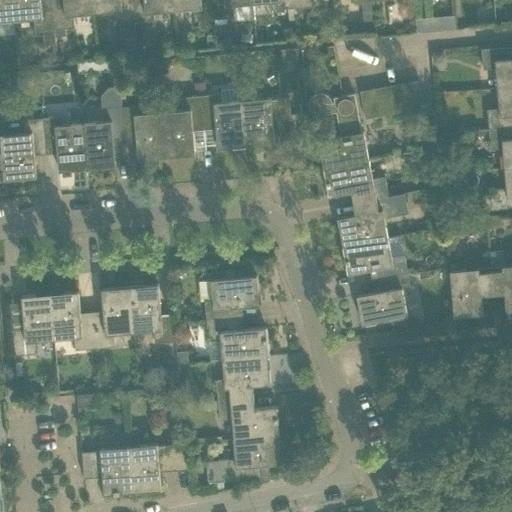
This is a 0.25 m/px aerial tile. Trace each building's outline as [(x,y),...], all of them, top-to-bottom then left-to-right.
[(0,0),(0,21),(13,20),(11,0),(0,0)] [(40,0),(11,0),(13,20),(33,18),(34,36),(41,35),(42,46),(56,45),(55,29),(54,29),(52,3),(41,4),(40,0)] [(93,13),(91,0),(62,0),(63,2),(52,3),(54,29),(55,29),(74,27),(73,15),(93,13)] [(91,0),(93,13),(113,12),(114,24),(116,24),(134,22),(131,0),(91,0)] [(131,0),(134,22),(154,20),(153,12),(173,11),(171,0),(131,0)] [(171,0),(173,11),(193,9),(194,21),(200,21),(200,29),(214,27),(214,19),(211,0),(171,0)] [(211,0),(214,19),(226,18),(234,18),(232,5),(253,4),(252,0),(211,0)] [(293,8),(292,0),(252,0),(253,4),(272,2),(273,10),(293,8)] [(292,0),(293,8),(313,6),(312,0),(292,0)] [(454,15),(441,16),(441,17),(442,30),(455,29),(454,15)] [(226,18),(214,19),(214,27),(215,35),(227,34),(226,18)] [(134,22),(116,24),(118,39),(135,37),(134,22)] [(215,35),(206,36),(207,48),(216,47),(215,35)] [(134,40),(124,41),(124,51),(135,50),(134,40)] [(497,88),(511,86),(511,57),(509,58),(508,46),(481,48),(483,69),(495,68),(497,88)] [(282,61),(296,60),(295,48),(282,49),(282,61)] [(432,52),(433,62),(439,62),(443,57),(443,51),(432,52)] [(164,58),(157,58),(159,72),(165,71),(164,58)] [(89,61),(78,62),(79,72),(90,71),(89,61)] [(417,80),(406,82),(411,110),(423,107),(417,80)] [(406,82),(395,84),(400,112),(411,110),(406,82)] [(400,112),(395,84),(383,86),(388,114),(400,112)] [(103,120),(83,122),(87,168),(115,165),(112,133),(124,132),(122,106),(120,86),(108,87),(101,96),(103,120)] [(206,94),(201,95),(203,121),(214,120),(217,148),(246,145),(241,99),(240,86),(221,88),(221,93),(206,94)] [(388,114),(383,86),(371,88),(377,116),(388,114)] [(511,86),(497,88),(499,107),(486,109),(488,129),(511,126),(511,86)] [(377,116),(371,88),(360,91),(365,118),(377,116)] [(369,159),(367,150),(363,131),(361,131),(354,93),(333,97),(334,101),(332,102),(329,96),(324,93),(318,92),(313,95),(309,100),(309,106),(312,112),(326,109),(326,114),(335,112),(340,135),(318,139),(323,167),(369,159)] [(182,109),(162,110),(166,156),(195,154),(192,122),(203,121),(201,95),(196,95),(181,96),(182,109)] [(270,97),(241,99),(246,145),(274,142),(272,120),(291,118),(289,97),(270,99),(270,97)] [(166,156),(162,110),(142,112),(142,104),(122,106),(124,132),(135,131),(138,159),(166,156)] [(62,115),(42,117),(45,143),(56,142),(59,170),(87,168),(83,122),(63,123),(62,115)] [(24,131),(4,133),(8,179),(36,176),(33,144),(45,143),(42,117),(22,119),(24,131)] [(511,126),(488,129),(490,149),(502,148),(504,168),(511,166),(511,126)] [(372,178),(369,159),(323,167),(328,195),(351,191),(353,203),(388,196),(385,176),(372,178)] [(493,189),(494,195),(485,196),(486,210),(495,209),(500,209),(511,207),(511,166),(504,168),(506,188),(493,189)] [(353,203),(355,214),(337,217),(343,245),(388,237),(384,217),(409,213),(405,193),(388,196),(353,203)] [(486,216),(487,228),(500,227),(499,215),(486,216)] [(487,228),(486,216),(472,217),(473,230),(487,228)] [(392,257),(388,237),(343,245),(348,273),(379,267),(381,279),(408,274),(404,254),(392,257)] [(492,294),(490,267),(457,270),(456,262),(449,263),(450,270),(451,296),(453,316),(482,313),(481,295),(492,294)] [(511,264),(490,267),(492,294),(504,293),(505,311),(511,310),(511,264)] [(233,269),(222,270),(222,278),(233,277),(233,269)] [(408,274),(381,279),(383,290),(356,295),(362,324),(407,315),(403,295),(411,294),(408,274)] [(211,279),(213,299),(205,300),(206,320),(232,318),(231,307),(259,304),(257,275),(233,277),(222,278),(211,279)] [(158,283),(129,286),(134,332),(153,331),(154,343),(175,341),(173,314),(161,315),(158,283)] [(134,332),(129,286),(101,288),(104,320),(92,321),(95,348),(115,346),(114,334),(134,332)] [(78,290),(50,293),(54,339),(74,337),(75,350),(95,348),(92,321),(81,323),(78,290)] [(54,339),(50,293),(21,295),(24,327),(12,328),(14,355),(35,353),(34,340),(54,339)] [(232,318),(206,320),(208,340),(220,339),(222,359),(268,355),(265,326),(233,329),(232,318)] [(186,352),(176,353),(177,363),(180,363),(187,362),(186,352)] [(268,355),(222,359),(224,379),(216,379),(217,399),(253,396),(252,385),(270,383),(268,355)] [(177,369),(162,370),(163,380),(178,379),(177,369)] [(170,386),(160,386),(160,397),(171,396),(170,386)] [(175,386),(176,399),(186,398),(185,386),(175,386)] [(83,391),(76,392),(76,395),(77,406),(85,406),(83,391)] [(254,408),(253,396),(217,399),(219,419),(232,418),(234,438),(279,434),(277,406),(254,408)] [(236,458),(227,459),(206,460),(208,481),(260,477),(259,464),(282,462),(279,434),(234,438),(236,458)] [(189,469),(187,442),(175,443),(177,470),(189,469)] [(177,470),(175,443),(157,445),(157,443),(128,445),(132,491),(160,489),(159,471),(177,470)] [(100,447),(100,449),(81,451),(84,477),(102,476),(104,493),(132,491),(128,445),(100,447)] [(511,511),(511,503),(497,507),(498,511),(511,511)]
